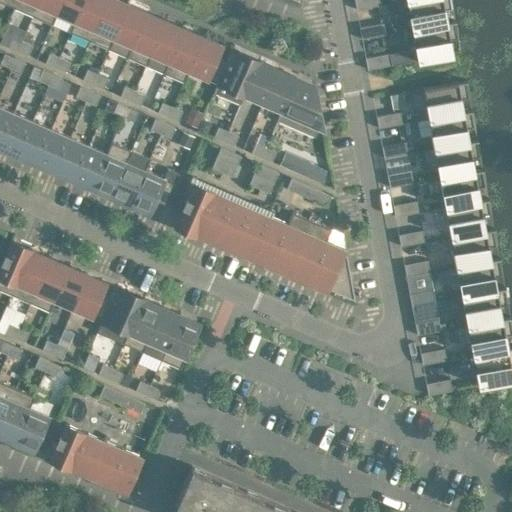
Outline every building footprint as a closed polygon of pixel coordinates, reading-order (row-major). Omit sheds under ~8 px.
[(17,0),(14,8),(33,16),(39,0),(17,0)] [(53,24),(57,13),(62,0),(39,0),(33,16),(53,24)] [(57,13),(74,21),(75,21),(84,0),(62,0),(57,13)] [(74,21),(69,32),(89,40),(106,0),(84,0),(75,21),(74,21)] [(116,0),(106,0),(89,40),(108,48),(127,4),(116,0)] [(379,0),(354,0),(357,9),(380,5),(379,0)] [(407,0),(413,29),(447,23),(447,22),(444,9),(451,8),(449,0),(407,0)] [(127,4),(108,48),(127,57),(146,13),(127,4)] [(147,65),(151,54),(150,54),(165,21),(146,13),(127,57),(147,65)] [(151,54),(168,62),(169,62),(183,29),(165,21),(150,54),(151,54)] [(456,22),(456,21),(447,22),(447,23),(413,29),(416,48),(366,58),(368,69),(453,53),(450,39),(457,37),(454,22),(456,22)] [(383,23),(360,27),(362,39),(386,35),(383,23)] [(184,82),(189,70),(188,70),(202,37),(183,29),(169,62),(168,62),(163,73),(184,82)] [(12,36),(8,46),(18,50),(22,40),(12,36)] [(227,61),(226,61),(217,57),(222,46),(202,37),(188,70),(189,70),(217,83),(227,61)] [(28,55),(33,45),(22,40),(18,50),(28,55)] [(50,52),(45,62),(55,67),(60,56),(50,52)] [(5,53),(0,63),(10,68),(15,58),(5,53)] [(239,53),(237,57),(229,53),(226,61),(227,61),(217,83),(220,84),(216,93),(240,104),(244,95),(258,62),(239,53)] [(66,71),(70,61),(60,56),(55,67),(66,71)] [(20,72),(25,62),(15,58),(10,68),(20,72)] [(258,62),(244,95),(263,103),(277,70),(258,62)] [(42,69),(38,80),(48,84),(52,74),(42,69)] [(87,69),(83,79),(93,83),(98,73),(87,69)] [(277,70),(263,103),(281,111),(296,78),(277,70)] [(103,88),(108,77),(98,73),(93,83),(103,88)] [(58,89),(62,78),(52,74),(48,84),(58,89)] [(323,128),(319,108),(308,104),(315,86),(296,78),(281,111),(278,120),(316,136),(320,127),(323,128)] [(467,81),(467,80),(457,82),(423,88),(429,118),(464,112),(464,111),(461,98),(468,97),(465,82),(467,81)] [(125,85),(120,95),(130,100),(135,89),(125,85)] [(80,86),(75,96),(85,100),(90,90),(80,86)] [(141,104),(145,94),(135,89),(130,100),(141,104)] [(96,105),(100,95),(90,90),(85,100),(96,105)] [(403,92),(390,94),(393,108),(406,106),(403,92)] [(162,101),(158,112),(168,116),(172,106),(162,101)] [(117,102),(113,112),(123,117),(127,107),(117,102)] [(0,142),(13,112),(0,106),(0,142)] [(178,120),(182,110),(172,106),(168,116),(178,120)] [(133,121),(138,111),(127,107),(123,117),(133,121)] [(191,107),(184,121),(197,127),(204,112),(191,107)] [(473,110),(464,111),(464,112),(429,118),(435,148),(469,141),(467,127),(473,126),(471,111),(473,111),(473,110)] [(13,112),(0,142),(0,145),(18,153),(32,120),(13,112)] [(400,112),(376,116),(379,128),(402,123),(400,112)] [(155,118),(150,129),(160,133),(165,123),(155,118)] [(202,118),(198,127),(208,132),(212,122),(202,118)] [(32,120),(18,153),(37,161),(51,128),(32,120)] [(170,138),(175,127),(165,123),(160,133),(170,138)] [(218,126),(214,136),(224,141),(228,130),(218,126)] [(55,169),(70,137),(51,128),(37,161),(55,169)] [(234,145),(239,135),(228,130),(224,141),(234,145)] [(183,131),(177,143),(189,148),(195,136),(183,131)] [(74,177),(88,145),(70,137),(55,169),(74,177)] [(478,139),(469,141),(435,148),(440,177),(475,171),(474,170),(472,157),(479,156),(476,141),(478,140),(478,139)] [(111,141),(106,152),(107,153),(93,185),(112,194),(131,150),(111,141)] [(406,141),(382,146),(384,157),(408,153),(406,141)] [(256,142),(251,152),(261,157),(266,147),(256,142)] [(93,185),(107,153),(106,152),(88,145),(74,177),(93,185)] [(232,176),(241,156),(220,147),(211,168),(232,176)] [(271,161),(276,151),(266,147),(261,157),(271,161)] [(130,202),(144,169),(149,158),(131,150),(112,194),(130,202)] [(269,193),(278,172),(258,163),(249,184),(269,193)] [(310,163),(304,176),(323,184),(328,171),(310,163)] [(484,168),(474,170),(475,171),(440,177),(446,207),(480,201),(480,200),(478,187),(484,185),(481,170),(484,170),(484,168)] [(165,205),(179,174),(168,169),(165,178),(144,169),(130,202),(150,210),(154,200),(165,205)] [(411,171),(387,175),(390,187),(413,182),(411,171)] [(327,206),(331,195),(291,178),(286,188),(327,206)] [(345,248),(327,240),(331,229),(292,212),(288,223),(194,182),(176,222),(354,300),(355,300),(345,248)] [(489,198),(480,200),(480,201),(446,207),(451,236),(486,230),(483,216),(490,215),(487,200),(489,200),(489,198)] [(417,200),(393,204),(395,216),(419,212),(417,200)] [(495,229),(495,228),(486,230),(451,236),(457,266),(491,260),(491,259),(489,246),(495,245),(493,230),(495,229)] [(422,229),(398,234),(401,246),(424,241),(422,229)] [(10,241),(0,265),(0,289),(11,294),(30,250),(10,241)] [(30,250),(11,294),(30,302),(49,258),(30,250)] [(49,311),(54,300),(53,299),(68,266),(49,258),(30,302),(49,311)] [(500,258),(491,259),(491,260),(457,266),(462,295),(497,289),(494,275),(501,274),(498,259),(500,259),(500,258)] [(428,259),(404,264),(406,276),(430,271),(428,259)] [(68,266),(53,299),(54,300),(72,308),(86,275),(68,266)] [(110,298),(101,294),(106,283),(86,275),(72,308),(101,320),(102,320),(111,298),(110,298)] [(506,287),(497,289),(462,295),(468,325),(502,319),(502,318),(500,305),(506,304),(504,289),(506,288),(506,287)] [(433,289),(409,293),(412,305),(435,301),(433,289)] [(101,320),(96,331),(123,343),(142,299),(123,290),(121,294),(114,291),(110,298),(111,298),(102,320),(101,320)] [(142,299),(123,343),(142,351),(161,307),(142,299)] [(161,307),(142,351),(161,359),(180,315),(161,307)] [(180,368),(200,324),(180,315),(161,359),(180,368)] [(511,316),(502,318),(502,319),(468,325),(473,354),(508,348),(507,347),(505,334),(511,333),(509,318),(511,318),(511,316)] [(439,318),(415,323),(417,335),(441,330),(439,318)] [(9,323),(4,333),(14,337),(19,327),(9,323)] [(25,342),(29,331),(19,327),(14,337),(25,342)] [(1,339),(0,342),(0,351),(7,354),(11,344),(1,339)] [(46,339),(42,349),(52,354),(56,343),(46,339)] [(62,358),(67,348),(56,343),(52,354),(62,358)] [(17,359),(22,348),(11,344),(7,354),(17,359)] [(511,346),(507,347),(508,348),(473,354),(479,385),(511,378),(511,372),(510,364),(511,363),(511,346)] [(444,348),(420,352),(423,364),(446,360),(444,348)] [(39,356),(34,366),(44,371),(49,360),(39,356)] [(55,375),(59,365),(49,360),(44,371),(55,375)] [(102,364),(98,374),(108,378),(112,368),(102,364)] [(118,383),(123,372),(112,368),(108,378),(118,383)] [(450,378),(426,383),(428,394),(452,390),(450,378)] [(0,421),(15,387),(0,380),(0,421)] [(140,380),(135,390),(145,395),(150,384),(140,380)] [(103,384),(99,395),(140,412),(144,402),(103,384)] [(156,399),(160,389),(150,384),(145,395),(156,399)] [(30,407),(35,396),(15,387),(0,421),(0,432),(15,439),(29,407),(30,407)] [(34,448),(39,437),(50,442),(59,420),(30,407),(29,407),(15,439),(34,448)] [(51,455),(128,489),(142,456),(65,423),(51,455)] [(175,503),(186,508),(184,511),(298,511),(191,465),(175,503)]
